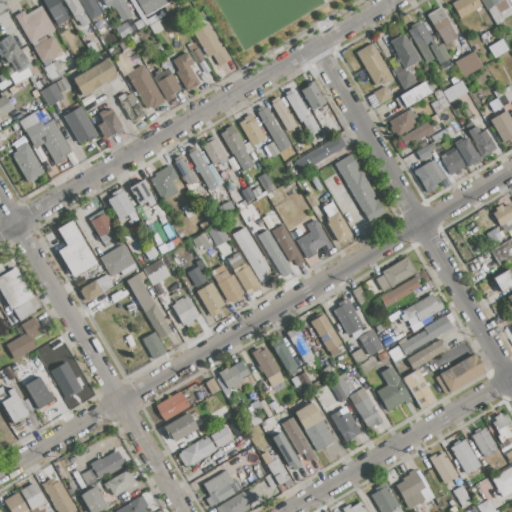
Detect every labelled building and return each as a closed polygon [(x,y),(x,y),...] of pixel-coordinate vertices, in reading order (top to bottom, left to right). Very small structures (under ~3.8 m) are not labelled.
[(40,0),(57,0),(68,18),(56,25),(53,19),(52,20),(40,0)] [(62,0),(75,0),(89,23),(81,28),(77,21),(75,22),(62,0)] [(78,0),(94,0),(102,13),(90,20),(78,0)] [(101,0),(122,0),(132,16),(122,21),(114,8),(112,9),(110,5),(106,7),(101,0)] [(135,0),(167,0),(169,2),(145,16),(135,0)] [(451,4),(457,0),(476,0),(481,7),(479,8),(481,10),(476,13),(475,10),(459,19),(451,4)] [(480,0),(497,0),(498,1),(499,0),(509,0),(511,4),(511,14),(506,18),(507,19),(495,25),(480,0)] [(14,17),(23,11),(26,15),(40,6),(54,29),(30,44),(14,17)] [(426,15),(439,8),(457,39),(445,46),(436,31),(435,32),(426,15)] [(116,28),(131,19),(133,23),(137,30),(122,39),(116,28)] [(137,30),(133,23),(140,19),(144,26),(137,30)] [(148,26),(158,20),(164,30),(154,36),(148,26)] [(407,31),(421,23),(435,47),(440,44),(449,59),(439,65),(435,58),(425,64),(407,31)] [(193,33),(207,24),(221,47),(222,47),(230,59),(214,68),(193,33)] [(389,41),(402,34),(406,42),(409,41),(420,61),(404,70),(395,54),(396,53),(389,41)] [(0,41),(10,36),(21,54),(23,53),(28,62),(25,64),(26,67),(16,73),(10,62),(7,63),(3,56),(0,58),(0,41)] [(33,47),(38,44),(36,42),(45,37),(46,39),(51,36),(60,51),(41,62),(33,47)] [(118,45),(128,39),(137,54),(127,60),(118,45)] [(85,45),(91,41),(97,51),(91,55),(85,45)] [(355,53),(372,43),(393,79),(383,85),(382,83),(375,87),(355,53)] [(190,52),(198,48),(204,59),(197,64),(190,52)] [(175,73),(178,71),(172,61),(187,52),(194,63),(190,65),(201,84),(186,92),(175,73)] [(454,63),(473,52),(482,68),(463,79),(454,63)] [(72,79),(105,59),(107,63),(110,61),(114,67),(111,69),(115,76),(82,96),(72,79)] [(41,69),(56,60),(64,73),(49,82),(41,69)] [(126,75),(142,66),(163,103),(152,109),(150,107),(146,109),(126,75)] [(152,79),(155,77),(153,73),(160,69),(162,73),(168,70),(180,90),(174,94),(176,97),(166,103),(152,79)] [(395,76),(406,70),(415,85),(404,91),(395,76)] [(0,75),(4,73),(11,84),(0,90),(0,75)] [(442,92),(453,86),(449,80),(455,76),(459,82),(461,81),(468,93),(449,104),(442,92)] [(39,93),(64,78),(69,87),(59,92),(63,98),(47,107),(39,93)] [(33,84),(38,81),(41,86),(37,89),(33,84)] [(300,90),(309,85),(308,83),(313,81),(325,103),(312,110),(300,90)] [(395,99),(423,83),(430,94),(401,110),(395,99)] [(372,93),(384,86),(391,98),(379,105),(372,93)] [(284,93),(292,88),(293,91),(294,90),(318,132),(309,137),(284,93)] [(437,100),(433,93),(439,90),(443,96),(437,100)] [(117,97),(123,93),(125,96),(131,93),(144,115),(131,123),(119,103),(120,102),(117,97)] [(0,98),(4,96),(11,109),(0,115),(0,98)] [(429,104),(437,100),(443,96),(449,106),(435,115),(429,104)] [(270,105),(272,104),(271,101),(277,97),(279,100),(280,99),(296,126),(286,132),(270,105)] [(493,113),(487,104),(496,98),(502,107),(493,113)] [(256,113),(257,112),(256,109),(262,106),(264,108),(266,107),(279,130),(280,129),(290,146),(279,152),(256,113)] [(63,117),(79,107),(97,138),(88,143),(86,139),(79,143),(63,117)] [(18,121),(37,111),(38,113),(45,109),(70,153),(64,157),(65,159),(55,165),(43,144),(35,149),(18,121)] [(96,126),(102,123),(97,114),(104,110),(105,112),(111,109),(123,129),(104,140),(96,126)] [(389,122),(410,109),(419,124),(397,137),(389,122)] [(489,120),(505,111),(511,123),(511,139),(503,145),(489,120)] [(238,123),(244,120),(243,118),(250,114),(264,139),(251,146),(238,123)] [(321,127),(334,120),(339,130),(327,137),(321,127)] [(399,138),(428,121),(434,132),(406,149),(399,138)] [(219,134),(225,131),(224,129),(231,125),(243,145),(245,149),(244,150),(246,154),(252,165),(242,171),(232,154),(231,155),(219,134)] [(466,131),(476,126),(480,133),(485,130),(495,148),(481,156),(466,131)] [(430,137),(445,129),(447,133),(433,142),(430,137)] [(294,161),(339,135),(345,146),(300,172),(294,161)] [(201,145),(215,137),(228,160),(220,165),(218,162),(213,165),(201,145)] [(452,142),(459,139),(460,141),(466,137),(479,160),(466,167),(452,142)] [(12,156),(13,156),(12,154),(16,152),(14,149),(27,142),(44,172),(35,177),(36,178),(27,183),(12,156)] [(265,146),(272,142),(278,153),(271,157),(265,146)] [(243,145),(248,143),(253,150),(246,154),(244,150),(245,149),(243,145)] [(187,154),(189,154),(187,151),(193,147),(195,150),(196,149),(219,188),(211,193),(207,186),(206,187),(187,154)] [(438,157),(445,154),(446,156),(454,152),(463,167),(459,170),(461,172),(455,175),(454,173),(449,176),(438,157)] [(334,164),(353,153),(361,166),(355,169),(357,173),(361,170),(375,195),(371,198),(373,201),(376,199),(384,213),(367,222),(334,164)] [(173,163),(175,162),(173,159),(179,155),(181,158),(182,157),(195,180),(187,185),(173,163)] [(413,171),(433,159),(444,178),(433,185),(435,188),(426,193),(413,171)] [(149,179),(154,177),(153,174),(170,164),(177,177),(171,181),(177,192),(162,201),(149,179)] [(256,177),(265,172),(275,189),(266,194),(256,177)] [(128,188),(142,180),(155,202),(148,207),(145,201),(139,205),(128,188)] [(106,200),(112,196),(110,193),(120,188),(121,191),(122,190),(134,211),(118,220),(106,200)] [(181,208),(192,201),(198,212),(187,219),(181,208)] [(232,208),(229,202),(216,207),(220,217),(229,213),(228,209),(232,208)] [(325,219),(327,218),(321,208),(332,202),(345,225),(347,223),(352,233),(337,242),(326,224),(328,222),(325,219)] [(493,213),(496,211),(494,209),(501,205),(503,207),(508,204),(511,211),(511,218),(500,226),(493,213)] [(238,212),(248,206),(254,218),(245,223),(238,212)] [(449,229),(484,208),(491,222),(486,225),(496,241),(466,259),(449,229)] [(89,222),(105,213),(117,235),(108,240),(111,244),(104,248),(89,222)] [(296,240),(309,232),(305,225),(315,219),(328,242),(327,242),(333,254),(327,258),(320,246),(314,250),(317,254),(307,259),(296,240)] [(500,227),(511,219),(511,232),(506,236),(500,227)] [(97,261),(71,276),(57,251),(66,246),(56,230),(73,220),(97,261)] [(203,231),(199,225),(205,221),(209,227),(203,231)] [(208,232),(220,225),(228,239),(216,246),(208,232)] [(270,231),(281,225),(303,262),(296,267),(292,260),(288,262),(270,231)] [(231,234),(244,227),(269,269),(264,271),(268,278),(259,284),(231,234)] [(191,240),(203,233),(211,247),(205,250),(201,244),(195,248),(191,240)] [(489,251),(508,239),(511,245),(511,257),(499,265),(497,263),(496,263),(489,251)] [(263,245),(272,240),(291,272),(281,278),(263,245)] [(99,258),(124,244),(134,262),(110,276),(99,258)] [(157,248),(164,244),(168,250),(161,254),(157,248)] [(232,255),(228,247),(233,244),(237,252),(232,255)] [(225,259),(232,255),(237,252),(245,267),(247,266),(256,282),(257,281),(260,287),(246,295),(225,259)] [(185,264),(197,257),(204,269),(191,276),(185,264)] [(381,273),(406,258),(415,273),(382,293),(374,280),(382,275),(381,273)] [(141,270),(159,259),(168,276),(158,282),(164,292),(156,297),(141,270)] [(91,268),(98,264),(102,271),(95,275),(91,268)] [(211,272),(222,265),(229,277),(232,276),(242,294),(239,296),(241,299),(232,304),(230,301),(227,303),(216,284),(211,276),(211,272)] [(489,279),(511,265),(511,287),(499,295),(489,279)] [(0,275),(14,267),(31,297),(27,300),(27,301),(17,307),(16,306),(11,309),(0,289),(0,275)] [(94,281),(105,274),(113,287),(101,294),(94,281)] [(74,281),(85,275),(89,282),(78,288),(74,281)] [(126,281),(137,275),(170,332),(158,338),(126,281)] [(379,298),(415,276),(418,281),(416,283),(419,288),(385,308),(379,298)] [(80,289),(94,281),(101,294),(88,301),(87,300),(84,301),(78,291),(81,290),(80,289)] [(196,292),(211,283),(223,305),(217,309),(219,313),(210,317),(196,292)] [(350,291),(358,286),(368,303),(360,308),(350,291)] [(401,311),(430,294),(433,299),(437,297),(443,308),(429,316),(431,320),(423,326),(420,321),(410,327),(407,320),(400,324),(398,320),(400,318),(399,316),(403,314),(401,311)] [(171,306),(175,304),(174,303),(181,299),(182,300),(187,297),(198,316),(191,320),(193,324),(186,328),(184,325),(182,326),(171,306)] [(17,307),(27,301),(29,300),(36,312),(19,322),(12,310),(17,307)] [(332,311),(348,301),(363,327),(347,336),(332,311)] [(95,319),(108,311),(113,319),(108,322),(110,325),(101,330),(95,319)] [(309,322),(324,314),(341,344),(339,345),(342,351),(332,357),(328,351),(326,352),(309,322)] [(422,328),(443,315),(451,328),(403,356),(398,346),(424,330),(422,328)] [(6,346),(25,335),(20,326),(34,317),(42,332),(31,338),(34,342),(31,343),(35,350),(15,361),(6,346)] [(286,333),(296,327),(311,354),(301,359),(286,333)] [(358,338),(372,330),(382,348),(368,356),(358,338)] [(141,339),(153,332),(165,353),(153,360),(141,339)] [(268,342),(278,336),(297,368),(295,369),(296,372),(290,376),(288,372),(286,374),(268,342)] [(405,358),(439,339),(445,349),(411,369),(405,358)] [(266,379),(262,372),(260,373),(257,367),(258,366),(251,353),(260,348),(262,351),(266,349),(279,371),(266,379)] [(350,354),(359,348),(366,360),(356,365),(350,354)] [(376,356),(385,351),(389,358),(380,363),(376,356)] [(438,375),(474,354),(484,372),(449,393),(448,391),(443,394),(434,378),(439,376),(438,375)] [(63,398),(80,389),(65,362),(48,371),(63,398)] [(226,370),(240,362),(247,374),(241,378),(242,381),(236,384),(238,387),(232,391),(230,387),(227,389),(218,373),(225,369),(226,370)] [(3,369),(9,366),(15,377),(10,380),(3,369)] [(375,392),(387,386),(379,373),(390,366),(411,401),(404,405),(402,402),(386,411),(375,392)] [(402,378),(417,370),(435,400),(419,408),(402,378)] [(355,392),(347,396),(344,398),(333,380),(344,373),(355,392)] [(290,380),(296,376),(301,384),(295,387),(290,380)] [(273,389),(269,384),(279,377),(283,383),(273,389)] [(25,386),(39,378),(52,400),(51,401),(52,403),(45,407),(44,405),(38,409),(25,386)] [(204,383),(213,378),(220,390),(211,395),(204,383)] [(344,398),(345,399),(338,403),(327,383),(333,380),(344,398)] [(1,403),(10,397),(7,391),(12,388),(27,415),(22,418),(24,421),(18,424),(16,421),(13,424),(1,403)] [(347,396),(355,392),(362,388),(381,421),(367,430),(347,396)] [(154,406),(180,391),(188,406),(163,420),(154,406)] [(258,403),(263,400),(272,415),(267,418),(262,409),(258,403)] [(249,405),(257,401),(258,403),(262,409),(253,413),(249,405)] [(294,413),(312,402),(322,418),(319,420),(332,441),(316,451),(294,413)] [(208,415),(225,405),(232,417),(215,427),(208,415)] [(329,416),(338,411),(341,416),(347,412),(360,433),(344,442),(329,416)] [(162,427),(186,413),(196,429),(173,443),(170,437),(168,438),(162,427)] [(511,434),(502,440),(492,423),(495,421),(494,418),(500,414),(502,417),(506,415),(511,425),(511,434)] [(280,424),(291,418),(314,458),(308,462),(303,453),(299,456),(280,424)] [(210,436),(225,427),(232,440),(217,449),(210,436)] [(470,436),(474,433),(473,431),(478,428),(480,430),(485,427),(495,446),(494,447),(496,452),(484,458),(482,454),(480,455),(470,436)] [(271,438),(281,432),(300,466),(293,470),(290,466),(288,467),(271,438)] [(511,434),(511,442),(504,447),(500,442),(502,440),(511,434)] [(177,455),(180,453),(180,452),(201,439),(202,441),(207,438),(215,451),(188,467),(188,465),(184,467),(177,455)] [(449,448),(452,446),(452,444),(458,441),(459,442),(464,439),(480,467),(465,475),(449,448)] [(511,442),(511,449),(503,455),(500,449),(504,447),(511,442)] [(89,464),(115,449),(125,464),(111,472),(110,471),(97,479),(91,468),(89,464)] [(511,449),(511,462),(509,464),(503,455),(511,449)] [(428,458),(434,454),(435,456),(443,452),(457,477),(443,484),(428,458)] [(266,465),(271,462),(268,456),(271,454),(273,457),(275,455),(289,479),(277,485),(266,465)] [(511,465),(511,490),(501,497),(490,478),(511,465)] [(232,470),(238,466),(245,477),(239,481),(232,470)] [(91,468),(97,479),(86,486),(79,475),(91,468)] [(395,486),(403,482),(401,479),(408,476),(407,473),(414,469),(424,488),(418,491),(423,500),(409,509),(395,486)] [(105,483),(124,472),(124,473),(127,471),(134,483),(131,484),(131,486),(113,496),(105,483)] [(202,484),(225,471),(232,483),(229,485),(234,494),(210,508),(204,499),(209,496),(202,484)] [(263,478),(269,474),(275,485),(270,489),(263,478)] [(55,482),(58,480),(76,510),(72,511),(56,511),(40,484),(52,478),(55,482)] [(470,500),(465,491),(487,478),(496,494),(487,500),(482,493),(470,500)] [(379,511),(370,495),(378,490),(376,487),(384,482),(401,511),(379,511)] [(19,491),(33,483),(44,502),(31,510),(19,491)] [(451,491),(461,485),(465,491),(470,500),(472,503),(462,508),(451,491)] [(89,511),(79,495),(95,486),(103,500),(101,501),(106,509),(100,511),(89,511)] [(423,500),(418,491),(424,488),(427,487),(433,498),(425,503),(423,500)] [(217,511),(215,508),(241,492),(243,494),(251,489),(257,500),(249,505),(250,507),(241,511),(217,511)] [(9,511),(3,501),(17,492),(27,510),(26,511),(9,511)] [(114,511),(129,504),(128,503),(141,495),(145,502),(143,503),(146,508),(144,509),(145,511),(114,511)] [(479,511),(477,507),(489,500),(495,511),(493,511),(479,511)] [(342,511),(341,509),(350,504),(351,507),(359,502),(365,511),(342,511)]
